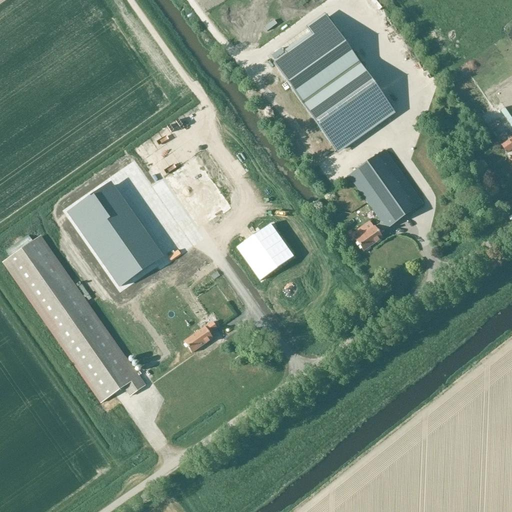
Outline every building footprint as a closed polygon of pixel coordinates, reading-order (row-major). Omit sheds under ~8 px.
[(368,0),(359,0),(354,5),(373,28),(384,18),(368,0)] [(336,152),(393,111),(327,18),(308,31),(312,36),(273,64),(336,152)] [(269,20),(258,25),(261,30),(271,25),(269,20)] [(383,24),(393,36),(397,33),(387,21),(383,24)] [(491,134),(493,140),(502,137),(497,123),(485,128),(488,135),(491,134)] [(243,203),(205,149),(152,186),(190,241),(243,203)] [(386,230),(424,204),(386,150),(348,176),(381,223),(376,227),(375,226),(356,240),(364,252),(384,238),(380,233),(386,229),(386,230)] [(226,162),(234,176),(240,172),(232,158),(226,162)] [(474,171),(482,166),(477,158),(469,162),(474,171)] [(110,196),(68,223),(110,291),(153,262),(110,196)] [(269,224),(236,248),(259,280),(292,257),(269,224)] [(42,236),(32,243),(28,236),(6,251),(10,258),(4,262),(101,403),(124,387),(130,396),(145,386),(42,236)] [(185,343),(193,354),(213,339),(210,334),(218,329),(213,322),(185,343)] [(220,340),(228,333),(223,327),(215,334),(220,340)]
